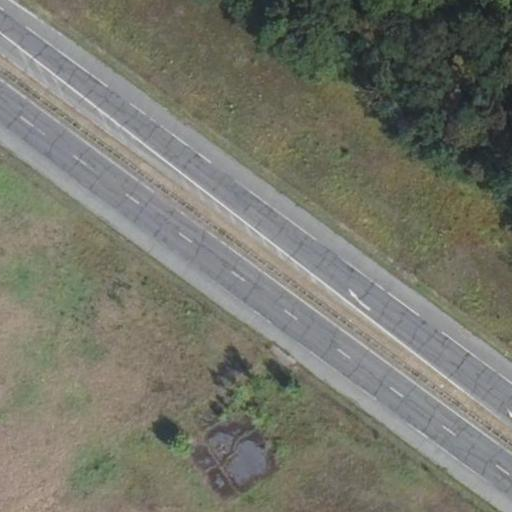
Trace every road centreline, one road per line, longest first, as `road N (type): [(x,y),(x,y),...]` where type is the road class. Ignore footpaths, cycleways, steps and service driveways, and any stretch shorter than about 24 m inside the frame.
road 1 (primary): [(511,402),(0,22)]
road 2 (primary): [(0,101),(511,476)]
road 3 (track): [(34,511),(256,362)]
